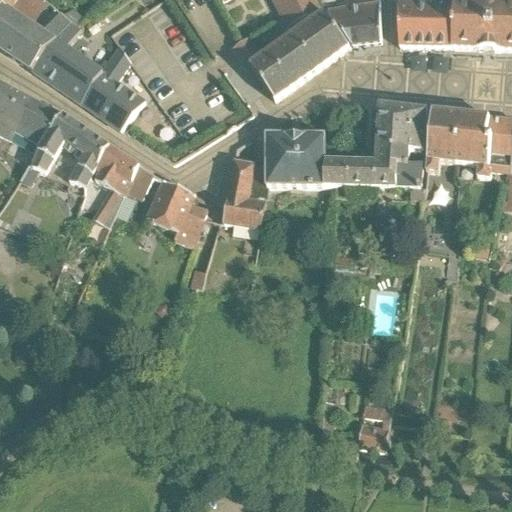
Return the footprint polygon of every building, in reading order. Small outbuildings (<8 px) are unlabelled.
[(0,0),(0,52),(32,74),(72,26),(60,16),(45,33),(36,26),(51,8),(41,0),(0,0)] [(324,23),(312,0),(221,0),(224,5),(232,0),(272,0),(288,30),(294,27),(298,36),(251,70),(275,104),(276,105),(351,51),(339,35),(327,23),(324,23)] [(501,54),(511,54),(511,6),(506,6),(503,6),(503,0),(457,0),(458,3),(456,3),(460,52),(479,53),(479,54),(501,55),(501,54)] [(453,52),(460,52),(456,3),(433,4),(433,6),(400,8),(401,47),(401,51),(453,52)] [(327,13),(341,33),(352,50),(382,47),(381,7),(327,13)] [(72,26),(78,31),(88,24),(87,23),(75,12),(64,20),(72,26)] [(97,55),(102,47),(78,31),(72,26),(32,74),(122,136),(147,105),(89,66),(97,55)] [(234,51),(244,65),(259,55),(248,41),(234,51)] [(41,149),(39,153),(39,154),(61,116),(0,84),(0,138),(12,146),(17,136),(41,149)] [(375,167),(324,165),(322,193),(325,193),(325,191),(399,193),(418,193),(419,190),(423,190),(424,168),(410,168),(410,156),(421,158),(426,114),(382,109),(381,109),(375,167)] [(456,169),(462,118),(434,115),(427,176),(439,179),(441,167),(456,169)] [(89,182),(110,150),(63,118),(61,116),(39,154),(41,154),(40,156),(42,158),(36,171),(47,177),(66,145),(86,159),(85,160),(71,186),(77,189),(83,192),(89,182)] [(511,177),(511,167),(511,165),(511,123),(462,118),(456,169),(479,172),(477,183),(487,184),(488,175),(511,177)] [(269,192),(322,193),(324,165),(326,139),(268,139),(268,171),(250,168),(247,200),(267,202),(269,192)] [(129,196),(142,170),(110,150),(89,182),(83,192),(84,192),(99,169),(103,173),(95,186),(112,195),(124,202),(127,195),(129,196)] [(247,200),(250,168),(236,165),(226,216),(223,228),(261,235),(265,210),(268,203),(267,202),(247,200)] [(32,190),(41,175),(33,170),(30,168),(20,185),(32,190)] [(143,204),(156,179),(142,170),(129,196),(143,204)] [(511,177),(510,178),(508,204),(505,204),(503,214),(511,214),(511,177)] [(194,251),(202,231),(210,213),(196,207),(191,218),(188,217),(193,206),(196,199),(167,185),(146,225),(176,237),(180,238),(177,245),(194,251)] [(103,249),(124,202),(112,195),(95,224),(102,228),(95,245),(103,249)] [(488,263),(492,243),(479,241),(476,261),(488,263)] [(257,289),(255,300),(264,301),(266,290),(257,289)] [(340,294),(331,293),(329,315),(338,316),(340,294)] [(167,306),(159,307),(157,314),(162,320),(169,319),(171,312),(167,306)] [(388,456),(395,412),(367,409),(364,422),(385,425),(384,430),(361,428),(359,451),(388,456)]
